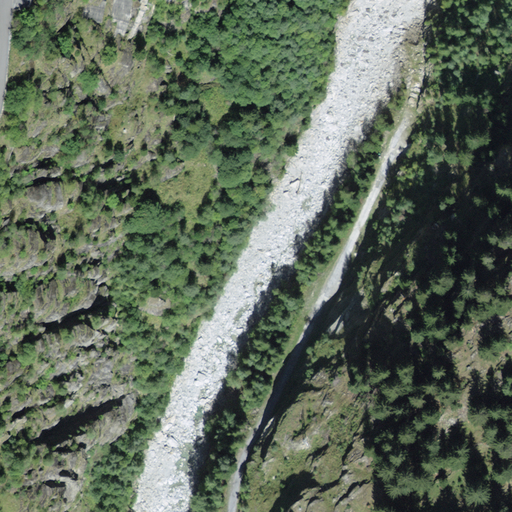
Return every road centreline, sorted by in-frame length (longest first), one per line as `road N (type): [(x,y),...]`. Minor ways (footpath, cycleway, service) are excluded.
road 1 (track): [(230,511),(243,457),(331,296),(416,92)]
road 2 (track): [(392,154),(470,139),(511,106)]
